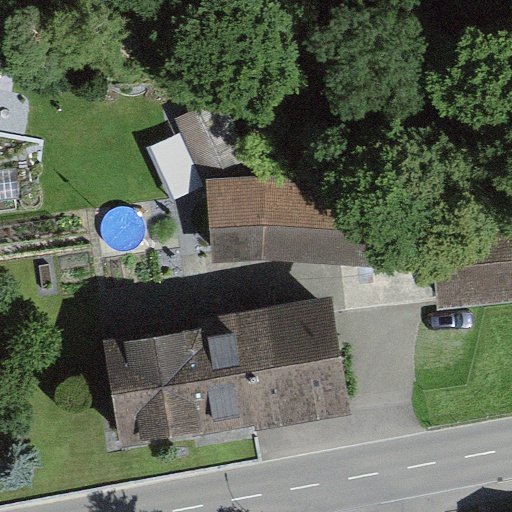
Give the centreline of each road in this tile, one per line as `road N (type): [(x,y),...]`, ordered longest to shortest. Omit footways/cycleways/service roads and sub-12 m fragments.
road 1 (tertiary): [(171,511),(380,475)]
road 2 (tertiary): [(380,475),(511,450)]
